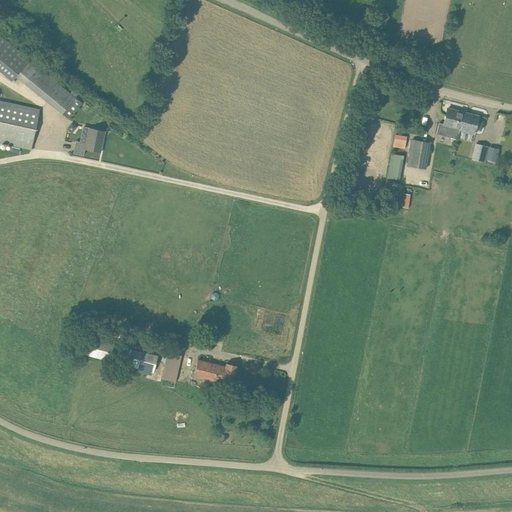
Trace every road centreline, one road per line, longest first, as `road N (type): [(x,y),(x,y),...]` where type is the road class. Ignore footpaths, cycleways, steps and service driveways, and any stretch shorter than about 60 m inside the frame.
road 1 (unclassified): [(274,467),(360,62)]
road 2 (track): [(0,163),(66,159),(324,213)]
road 3 (unclassified): [(0,422),(88,453),(274,467)]
road 4 (unclassified): [(274,467),(424,477),(511,471)]
road 5 (unclassified): [(511,106),(360,62)]
road 6 (unclassified): [(360,62),(228,0)]
